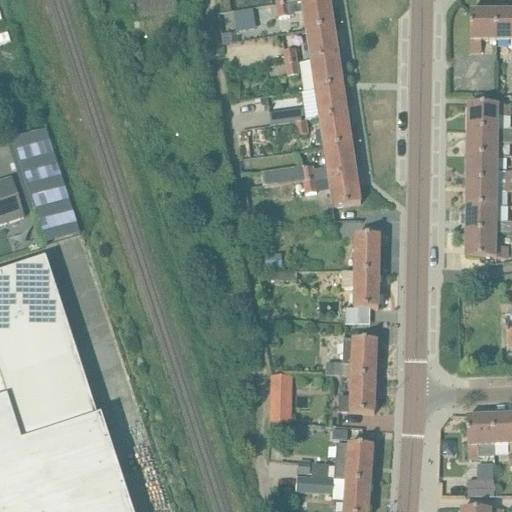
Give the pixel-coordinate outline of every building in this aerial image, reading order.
[(176,11),(174,0),(137,0),(140,17),(176,11)] [(334,29),(330,0),(301,4),(306,34),(334,29)] [(289,6),(277,8),(279,21),(291,19),(289,6)] [(223,34),(254,31),(252,10),(220,14),(223,34)] [(481,43),(496,43),(496,13),(470,13),(470,55),(481,55),(481,43)] [(511,64),(511,13),(496,13),(496,43),(511,43),(511,64)] [(339,59),(338,59),(334,29),(306,34),(310,63),(339,59)] [(286,67),(297,65),(295,52),(284,54),(286,67)] [(315,93),(343,88),(339,59),(310,63),(315,93)] [(288,79),(299,78),(297,65),(286,67),(288,79)] [(319,122),(347,118),(343,88),(315,93),(319,122)] [(510,119),(510,108),(468,107),(468,133),(497,134),(497,119),(510,119)] [(301,111),(269,116),(271,129),(294,125),(306,124),(306,123),(305,111),(304,111),(301,111)] [(352,147),(347,118),(319,122),(324,151),(352,147)] [(296,139),(308,137),(306,124),(294,125),(296,139)] [(77,237),(47,130),(10,140),(39,248),(77,237)] [(511,133),(497,134),(468,133),(467,158),(497,159),(511,159),(511,133)] [(356,176),(352,147),(324,151),(327,171),(314,172),(313,170),(304,171),(304,169),(261,175),(263,190),(287,186),(287,187),(303,185),(316,182),(328,181),(356,176)] [(511,174),(496,174),(497,159),(467,158),(467,184),(511,184),(511,174)] [(361,206),(356,177),(356,176),(328,181),(333,211),(361,206)] [(0,227),(24,219),(12,182),(0,185),(0,227)] [(316,182),(303,185),(305,197),(318,195),(316,182)] [(511,184),(467,184),(466,209),(496,210),(496,195),(511,195),(511,184)] [(511,225),(495,226),(496,210),(466,209),(466,234),(495,235),(511,235),(511,225)] [(495,250),(495,235),(466,234),(465,260),(507,261),(507,250),(495,250)] [(380,239),(360,238),(354,238),(353,275),(379,275),(380,239)] [(282,257),(261,257),(261,271),(282,271),(282,257)] [(7,402),(0,404),(0,511),(131,511),(101,420),(98,421),(46,261),(0,276),(0,379),(1,383),(7,402)] [(296,274),(259,274),(259,283),(296,284),(296,274)] [(379,275),(353,275),(342,275),(342,291),(353,291),(353,311),(379,312),(379,275)] [(377,344),(352,343),(343,342),(342,366),(328,366),(328,378),(339,379),(350,379),(376,380),(377,344)] [(268,423),(289,424),(291,377),(269,376),(268,423)] [(375,417),(376,380),(350,379),(350,400),(339,399),(339,416),(375,417)] [(494,448),(511,447),(511,417),(492,418),(494,448)] [(494,459),(494,448),(492,418),(466,419),(468,461),(479,461),(479,460),(494,459)] [(272,428),(271,440),(280,441),(281,428),(272,428)] [(373,449),(347,447),(336,446),(334,483),(371,485),(373,449)] [(333,483),(298,481),(297,494),(344,497),(342,511),(368,511),(371,485),(334,483),(333,483)] [(468,499),(494,500),(494,484),(468,484),(468,499)]
